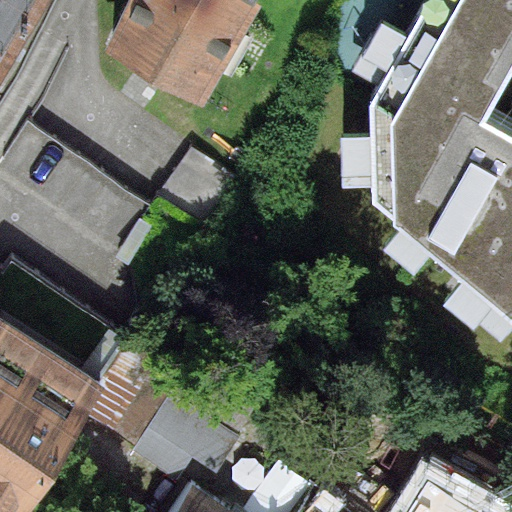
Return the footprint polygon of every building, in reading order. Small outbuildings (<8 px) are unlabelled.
[(0,0),(0,76),(41,0),(0,0)] [(122,0),(103,35),(200,88),(249,0),(122,0)] [(511,0),(416,0),(380,83),(380,193),(511,302),(511,0)] [(0,496),(14,505),(103,364),(0,299),(0,496)] [(141,438),(189,463),(200,443),(226,457),(249,415),(175,375),(141,438)] [(274,511),(511,511),(511,510),(412,446),(373,511),(332,511),(304,481),(274,511)] [(249,511),(189,471),(160,511),(249,511)]
